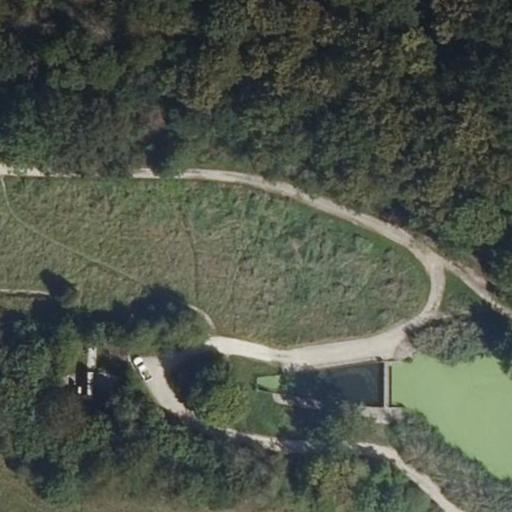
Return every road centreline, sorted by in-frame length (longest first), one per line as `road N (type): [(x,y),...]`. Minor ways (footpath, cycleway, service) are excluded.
road 1 (track): [(503,311),(422,320),(376,344),(280,358),(214,343),(172,353),(158,371),(165,402),(233,444),(361,450),(407,474),(445,511)]
road 2 (track): [(0,170),(195,172),(253,183),(396,236),(511,314)]
